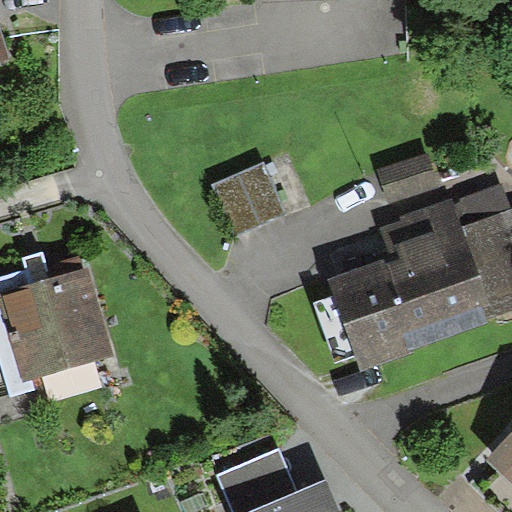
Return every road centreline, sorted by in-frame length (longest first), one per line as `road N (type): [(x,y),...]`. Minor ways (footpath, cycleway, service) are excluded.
road 1 (residential): [(423,511),(180,268),(112,181)]
road 2 (residential): [(112,181),(85,72),(86,0)]
road 3 (unknown): [(343,431),(511,375)]
